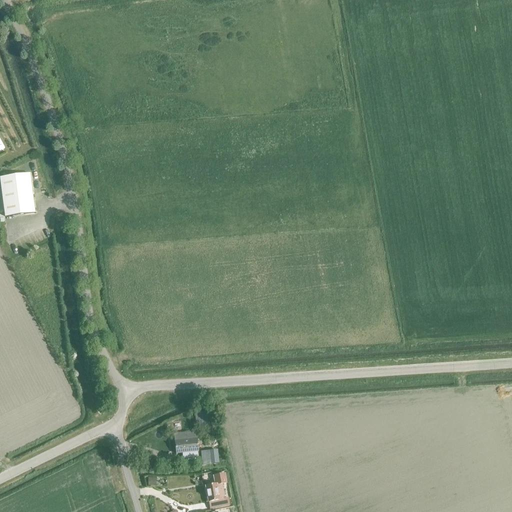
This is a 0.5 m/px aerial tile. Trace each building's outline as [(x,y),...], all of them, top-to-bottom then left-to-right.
[(0,178),(0,181),(5,217),(35,213),(30,175),(0,178)] [(214,417),(211,417),(210,411),(203,412),(203,418),(202,418),(203,426),(211,425),(211,423),(215,423),(214,417)] [(184,462),(200,459),(199,454),(196,434),(174,437),(177,457),(183,456),(184,462)] [(217,457),(216,457),(215,451),(206,452),(207,458),(202,458),(202,466),(217,464),(217,457)] [(227,500),(223,500),(221,485),(226,485),(225,476),(214,477),(215,486),(206,487),(208,502),(209,509),(228,507),(227,500)]
